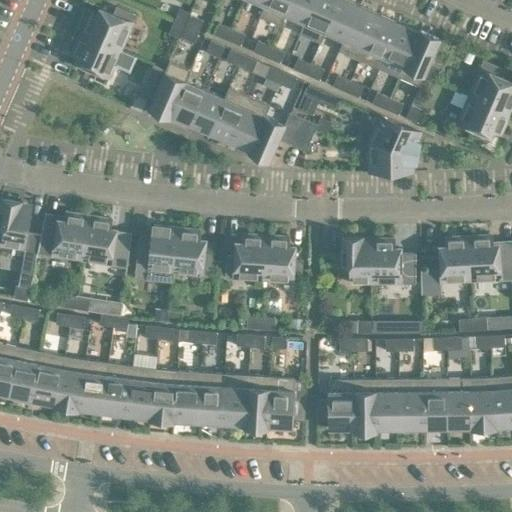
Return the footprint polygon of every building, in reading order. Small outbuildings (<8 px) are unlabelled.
[(281,25),(286,14),(285,13),(290,0),(267,0),(265,5),(264,4),(259,15),(281,25)] [(286,14),(304,22),(305,22),(314,0),(290,0),(285,13),(286,14)] [(320,42),(325,31),(324,31),(337,0),(314,0),(305,22),(304,22),(299,33),(320,42)] [(325,31),(343,39),(344,39),(359,4),(349,0),(337,0),(324,31),(325,31)] [(343,39),(339,50),(359,59),(379,13),(359,4),(344,39),(343,39)] [(83,24),(85,25),(82,32),(121,49),(136,15),(116,6),(113,13),(102,8),(99,15),(89,10),(83,24)] [(190,12),(179,7),(173,20),(185,25),(189,14),(190,12)] [(379,13),(359,59),(379,68),(399,22),(379,13)] [(203,19),(189,14),(185,25),(198,30),(203,19)] [(179,37),(180,36),(185,25),(173,20),(168,32),(179,37)] [(218,22),(213,33),(226,39),(231,28),(218,22)] [(399,22),(379,68),(399,76),(419,30),(418,30),(399,22)] [(180,36),(193,41),(198,30),(185,25),(180,36)] [(239,44),(244,33),(231,28),(226,39),(239,44)] [(419,28),(418,30),(419,30),(399,76),(419,85),(424,75),(430,62),(440,38),(419,28)] [(77,38),(71,52),(81,56),(78,63),(93,69),(97,71),(94,78),(106,83),(109,76),(114,66),(117,64),(130,70),(136,56),(121,49),(82,32),(79,39),(77,38)] [(257,39),(253,50),(266,56),(271,45),(257,39)] [(205,51),(219,57),(223,45),(210,40),(205,51)] [(279,62),(284,51),(271,45),(266,56),(279,62)] [(230,48),(225,60),(238,65),(243,54),(230,48)] [(252,71),(257,60),(243,54),(238,65),(252,71)] [(297,56),(292,68),(306,73),(310,62),(297,56)] [(511,88),(509,87),(511,80),(500,75),(504,68),(483,59),(469,94),(508,111),(511,104),(511,88)] [(170,116),(171,115),(170,114),(185,80),(186,80),(191,69),(169,60),(165,69),(160,82),(149,107),(170,116)] [(319,79),(324,68),(310,62),(306,73),(319,79)] [(441,67),(430,62),(424,75),(435,80),(441,67)] [(148,77),(160,82),(165,69),(154,64),(148,77)] [(270,66),(265,77),(278,83),(283,71),(270,66)] [(291,88),(296,77),(283,71),(278,83),(291,88)] [(337,74),(332,85),(345,91),(350,79),(337,74)] [(358,96),(363,85),(350,79),(345,91),(358,96)] [(190,123),(205,88),(186,80),(185,80),(170,114),(171,115),(190,123)] [(229,86),(224,97),(225,97),(210,132),(229,140),(249,94),(229,86)] [(210,132),(225,97),(224,97),(205,88),(190,123),(210,132)] [(376,91),(372,102),(385,108),(390,97),(376,91)] [(130,106),(142,111),(147,99),(135,93),(130,106)] [(304,93),(297,108),(312,114),(319,100),(304,93)] [(265,114),(270,103),(249,94),(229,140),(248,149),(249,149),(264,114),(265,114)] [(501,133),(507,119),(505,118),(508,111),(469,94),(457,121),(488,135),(491,128),(501,133)] [(398,114),(403,102),(390,97),(385,108),(398,114)] [(411,104),(406,117),(417,122),(422,109),(411,104)] [(290,112),(285,123),(279,138),(292,143),(303,118),(290,112)] [(248,149),(248,150),(269,160),(279,138),(285,123),(265,114),(264,114),(249,149),(248,149)] [(380,114),(368,141),(418,151),(420,141),(418,140),(421,132),(380,114)] [(320,116),(316,126),(328,131),(332,121),(320,116)] [(305,149),(316,123),(303,118),(292,143),(305,149)] [(368,141),(368,171),(413,170),(413,162),(416,162),(418,151),(368,141)] [(22,204),(23,202),(1,198),(0,202),(0,225),(5,227),(1,244),(23,248),(31,206),(22,204)] [(44,215),(37,251),(82,258),(88,216),(81,215),(81,213),(67,210),(65,218),(44,215)] [(111,217),(96,215),(96,217),(88,216),(82,258),(111,263),(114,244),(116,229),(109,228),(111,217)] [(139,240),(135,277),(172,281),(173,271),(172,271),(177,228),(169,227),(169,225),(153,223),(151,242),(139,240)] [(172,271),(173,271),(209,275),(211,253),(204,252),(205,240),(198,239),(200,228),(185,227),(184,229),(177,228),(172,271)] [(227,255),(226,276),(263,279),(266,236),(258,236),(258,233),(243,232),(243,243),(235,243),(235,255),(227,255)] [(476,236),(468,237),(471,280),(500,278),(511,277),(511,257),(499,259),(499,244),(491,244),(491,233),(476,234),(476,236)] [(288,246),(288,235),(273,234),(273,236),(266,236),(263,279),(301,281),(302,259),(294,259),(295,246),(288,246)] [(446,236),(446,246),(439,247),(441,281),(471,280),(468,237),(461,237),(461,235),(446,236)] [(350,264),(350,282),(371,282),(371,239),(363,239),(363,237),(341,237),(341,264),(350,264)] [(379,237),(379,239),(371,239),(371,282),(401,282),(401,248),(394,248),(394,237),(379,237)] [(114,244),(111,263),(126,266),(129,246),(114,244)] [(28,299),(30,287),(16,285),(13,297),(28,299)] [(62,293),(60,305),(74,307),(76,295),(62,293)] [(88,310),(90,298),(76,295),(74,307),(88,310)] [(12,303),(10,315),(23,317),(26,305),(12,303)] [(37,320),(39,308),(26,305),(23,317),(37,320)] [(168,308),(157,307),(156,319),(166,320),(168,308)] [(181,322),(182,310),(168,308),(167,320),(181,322)] [(57,311),(55,323),(69,325),(71,313),(57,311)] [(101,312),(99,324),(113,326),(115,314),(101,312)] [(83,327),(85,315),(71,313),(69,325),(83,327)] [(127,328),(129,316),(115,314),(113,326),(127,328)] [(247,315),(246,327),(260,328),(261,316),(247,315)] [(274,329),(275,317),(261,316),(260,328),(274,329)] [(487,328),(486,316),(472,317),(473,329),(487,328)] [(290,317),(290,327),(303,328),(304,317),(290,317)] [(458,318),(459,330),(473,329),(472,317),(458,318)] [(357,319),(357,331),(371,332),(371,319),(357,319)] [(385,332),(385,320),(371,319),(371,332),(385,332)] [(146,324),(144,336),(158,338),(160,325),(146,324)] [(172,339),(174,327),(160,325),(158,338),(172,339)] [(189,329),(188,341),(202,342),(203,330),(189,329)] [(216,343),(217,331),(203,330),(202,342),(216,343)] [(236,333),(236,345),(250,346),(251,334),(236,333)] [(264,347),(265,335),(251,334),(250,346),(264,347)] [(476,335),(477,347),(491,347),(490,334),(476,335)] [(505,346),(504,334),(490,334),(491,347),(505,346)] [(271,347),(286,348),(286,336),(272,335),(271,347)] [(433,337),(433,349),(447,349),(447,336),(433,337)] [(461,348),(461,336),(447,336),(447,349),(461,348)] [(339,338),(339,350),(353,350),(353,338),(339,338)] [(367,350),(367,338),(353,338),(353,350),(367,350)] [(385,338),(385,350),(399,350),(399,338),(385,338)] [(413,350),(413,338),(399,338),(399,350),(413,350)] [(0,392),(8,394),(18,345),(0,341),(0,392)] [(31,398),(41,350),(18,345),(8,394),(31,398)] [(55,403),(64,355),(41,350),(31,398),(54,402),(55,403)] [(85,358),(64,355),(55,403),(54,402),(53,404),(79,408),(79,407),(78,407),(85,358)] [(102,410),(108,361),(85,358),(78,407),(79,407),(102,410)] [(126,413),(132,364),(108,361),(102,410),(126,413)] [(149,416),(156,368),(132,364),(126,413),(149,416)] [(149,416),(148,418),(174,420),(174,418),(173,418),(176,370),(156,368),(149,416)] [(200,372),(176,370),(173,418),(174,418),(197,420),(200,372)] [(221,422),(224,373),(200,372),(197,420),(221,422)] [(245,423),(248,374),(224,373),(221,422),(244,423),(245,423)] [(511,424),(511,373),(491,375),(495,426),(496,425),(511,424)] [(244,423),(244,425),(267,427),(267,425),(269,375),(248,374),(245,423),(244,423)] [(267,425),(291,426),(292,417),(304,418),(305,398),(293,397),(294,377),(269,375),(267,425)] [(471,427),(496,426),(496,425),(495,426),(491,375),(471,377),(472,427),(471,427)] [(400,427),(399,377),(375,378),(376,427),(400,427)] [(424,427),(423,377),(399,377),(400,427),(424,427)] [(447,427),(447,377),(423,377),(424,427),(447,427)] [(472,427),(471,377),(447,377),(447,427),(471,427),(472,427)] [(317,399),(317,419),(329,419),(329,428),(353,427),(354,427),(354,378),(329,378),(329,399),(317,399)] [(353,427),(353,429),(376,429),(376,427),(375,378),(354,378),(354,427),(353,427)]
